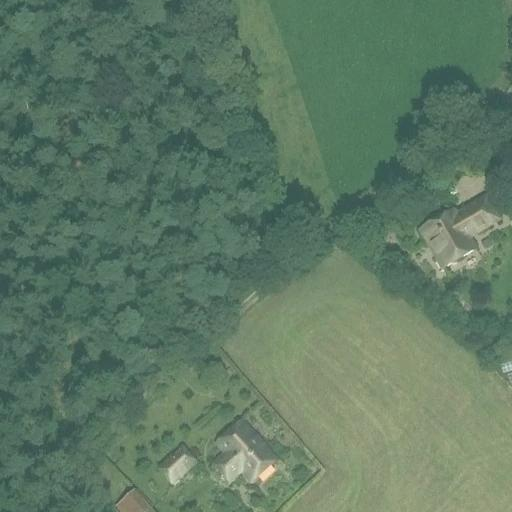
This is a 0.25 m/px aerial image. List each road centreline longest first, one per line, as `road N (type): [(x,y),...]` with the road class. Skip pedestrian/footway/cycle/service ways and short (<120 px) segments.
road 1 (track): [(159,383),(357,208),(499,117)]
road 2 (track): [(34,511),(61,474),(159,383)]
